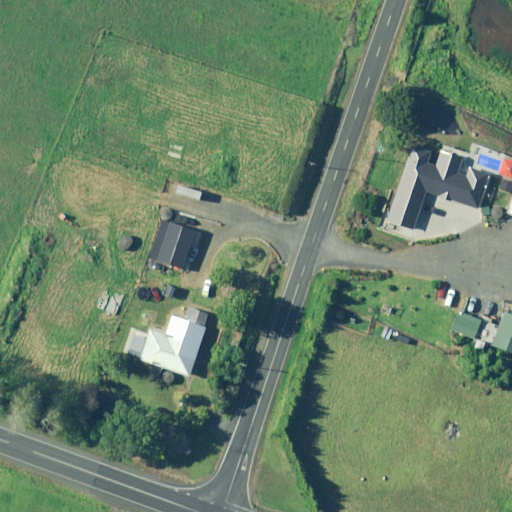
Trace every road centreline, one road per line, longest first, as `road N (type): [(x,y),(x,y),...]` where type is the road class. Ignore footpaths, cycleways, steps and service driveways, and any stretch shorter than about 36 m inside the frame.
road 1 (unclassified): [(393,0),(221,511)]
road 2 (secondary): [(198,511),(0,443)]
